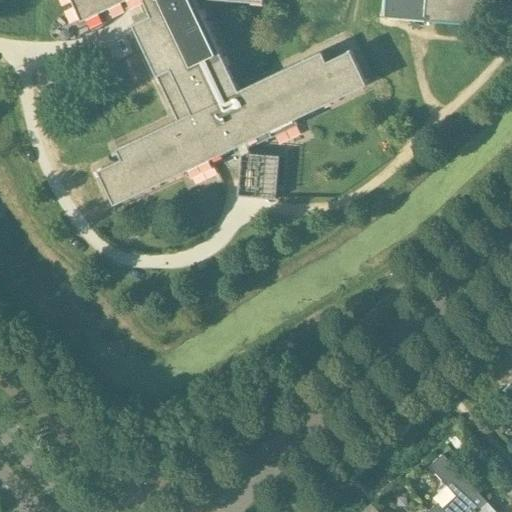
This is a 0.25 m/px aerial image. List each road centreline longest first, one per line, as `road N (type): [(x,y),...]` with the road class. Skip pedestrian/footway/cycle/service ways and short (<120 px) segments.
road 1 (tertiary): [(511,244),(317,419)]
road 2 (tertiary): [(317,419),(195,511)]
road 3 (tertiary): [(235,511),(317,419)]
